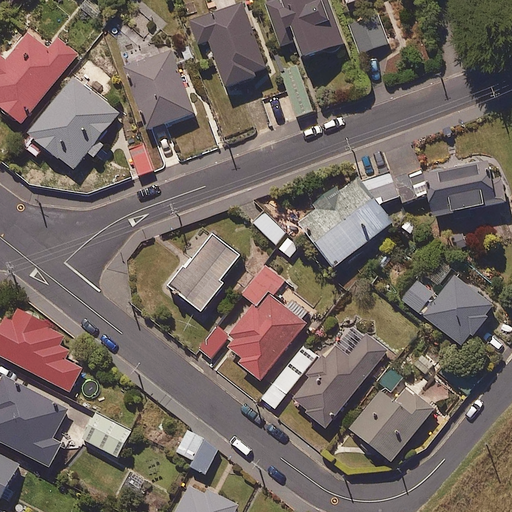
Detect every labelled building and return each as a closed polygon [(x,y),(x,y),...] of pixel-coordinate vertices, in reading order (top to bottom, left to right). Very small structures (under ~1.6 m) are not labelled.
[(344,44),(329,0),(266,0),(282,47),(298,42),(303,58),(344,44)] [(269,73),(244,3),(192,22),(200,45),(211,41),(228,88),(269,73)] [(389,43),(378,13),(351,23),(362,53),(389,43)] [(50,51),(30,35),(9,61),(4,57),(0,61),(0,105),(23,124),(79,55),(59,39),(50,51)] [(195,114),(173,51),(128,66),(151,130),(195,114)] [(120,114),(74,78),(30,135),(75,170),(89,153),(96,158),(105,146),(99,141),(120,114)] [(153,172),(146,148),(132,152),(139,176),(153,172)] [(497,150),(424,171),(438,218),(510,197),(497,150)] [(360,178),(301,222),(336,268),(395,223),(380,204),(400,197),(391,173),(364,183),(360,178)] [(288,234),(267,213),(256,224),(277,245),(288,234)] [(241,258),(215,235),(171,287),(202,313),(226,285),(221,281),(241,258)] [(304,249),(291,237),(279,249),(292,261),(304,249)] [(285,280),(265,264),(241,295),(255,306),(231,337),(237,341),(232,347),(245,358),(240,365),(262,382),(311,320),(275,292),(285,280)] [(498,306),(456,275),(425,317),(467,348),(498,306)] [(435,293),(418,281),(404,301),(421,313),(435,293)] [(67,338),(12,309),(0,331),(0,355),(71,393),(84,369),(58,356),(67,338)] [(388,353),(353,325),(295,400),(330,427),(388,353)] [(227,342),(215,331),(200,348),(211,359),(227,342)] [(318,356),(305,346),(263,399),(276,410),(318,356)] [(454,351),(437,371),(468,397),(485,376),(454,351)] [(404,379),(393,368),(379,382),(390,393),(404,379)] [(71,406),(7,373),(0,385),(0,441),(51,468),(63,444),(54,439),(71,406)] [(436,411),(408,388),(396,403),(383,392),(352,430),(393,463),(436,411)] [(132,432),(99,414),(85,440),(119,458),(132,432)] [(221,449),(189,432),(174,460),(206,476),(221,449)] [(0,505),(21,465),(0,454),(0,505)] [(237,511),(240,507),(193,482),(177,511),(237,511)]
